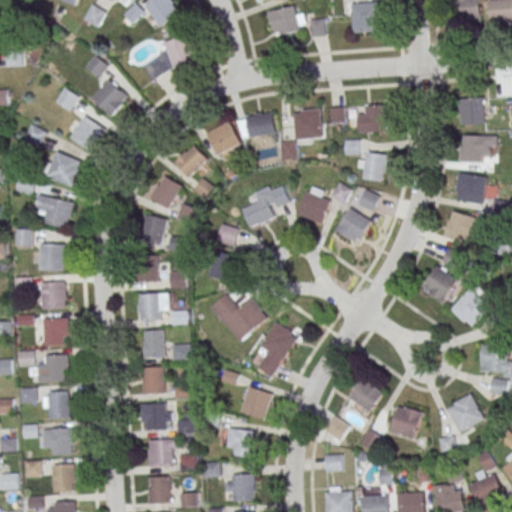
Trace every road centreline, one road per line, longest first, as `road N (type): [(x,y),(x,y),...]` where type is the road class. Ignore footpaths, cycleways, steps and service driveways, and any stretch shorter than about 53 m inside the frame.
road 1 (residential): [(113,511),(100,249),(118,181),(147,138),(191,101),(239,81),(511,57)]
road 2 (residential): [(292,511),(293,452),(308,397),(396,258),(418,199),(426,138),(414,0)]
